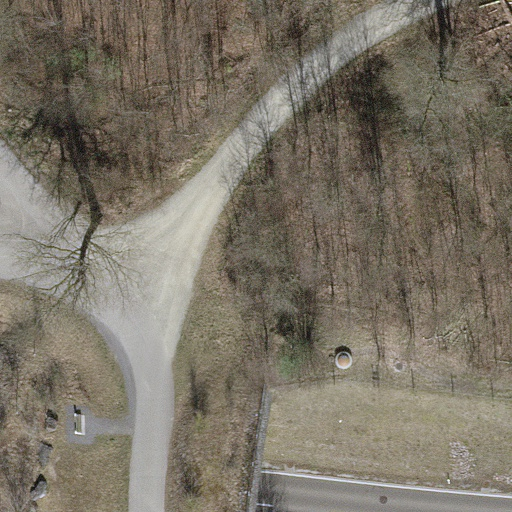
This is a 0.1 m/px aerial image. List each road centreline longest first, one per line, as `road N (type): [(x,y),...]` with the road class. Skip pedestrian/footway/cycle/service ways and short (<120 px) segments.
road 1 (track): [(113,308),(315,65),(430,0)]
road 2 (secondary): [(362,511),(0,460)]
road 3 (track): [(147,511),(153,426),(144,356),(113,308),(58,273)]
road 4 (track): [(58,273),(0,164)]
